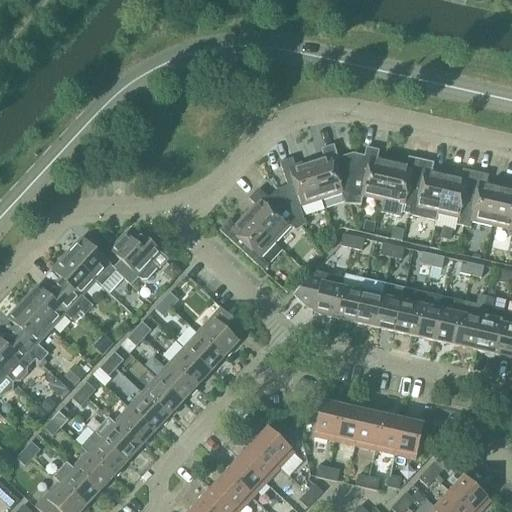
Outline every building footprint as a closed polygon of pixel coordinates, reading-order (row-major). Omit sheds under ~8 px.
[(310,162),(322,201),(341,194),(344,205),(350,206),(352,155),(338,159),(333,146),(321,150),(324,158),(310,162)] [(383,202),(392,164),(377,160),(379,152),(366,148),(364,157),(352,155),(350,206),(361,206),(363,197),(383,202)] [(322,201),(310,162),(295,167),(292,159),(279,163),(287,187),(277,190),(276,191),(301,228),(305,225),(300,208),(322,201)] [(400,215),(407,217),(408,215),(408,214),(420,161),(408,159),(406,167),(392,164),(383,202),(402,207),(400,215)] [(420,161),(408,214),(408,215),(435,222),(437,214),(446,175),(431,172),(433,164),(420,161)] [(446,175),(437,214),(457,219),(456,226),(463,227),(475,174),(462,171),(461,179),(446,175)] [(492,227),(501,188),(487,184),(488,176),(475,174),(463,227),(470,229),(472,222),(492,227)] [(511,190),(501,188),(492,227),(511,231),(511,233),(511,238),(511,190)] [(244,218),(274,245),(290,227),(295,232),(301,228),(276,191),(268,200),(258,190),(249,200),(255,206),(244,218)] [(219,232),(263,273),(268,267),(260,259),(274,245),(244,218),(235,227),(228,221),(219,232)] [(391,240),(401,242),(403,231),(393,229),(391,240)] [(110,251),(120,261),(139,278),(138,279),(140,281),(146,281),(158,268),(160,270),(168,261),(149,243),(142,252),(125,235),(110,251)] [(343,237),(341,248),(351,250),(354,239),(343,237)] [(362,252),(364,241),(354,239),(351,250),(362,252)] [(113,269),(110,267),(81,240),(66,256),(101,288),(115,273),(131,287),(138,279),(139,278),(120,261),(113,269)] [(383,246),(381,257),(391,259),(393,248),(383,246)] [(401,261),(404,250),(393,248),(391,259),(401,261)] [(423,254),(421,266),(430,268),(433,257),(423,254)] [(105,291),(101,288),(66,256),(52,271),(69,287),(61,296),(79,313),(84,317),(92,308),(91,307),(105,291)] [(441,270),(444,259),(433,257),(430,268),(441,270)] [(463,263),(460,274),(470,277),(473,266),(463,263)] [(481,279),(484,268),(473,266),(470,277),(481,279)] [(511,274),(503,272),(501,284),(510,286),(511,276),(511,274)] [(307,309),(315,311),(314,315),(335,320),(345,277),(344,276),(343,281),(315,275),(294,297),(307,309)] [(345,277),(335,320),(354,325),(364,281),(345,277)] [(364,281),(354,325),(375,329),(385,286),(364,281)] [(394,334),(404,290),(385,286),(375,329),(394,334)] [(79,313),(61,296),(54,304),(37,287),(22,304),(51,331),(65,315),(71,321),(79,313)] [(404,290),(394,334),(414,338),(424,295),(404,290)] [(178,303),(170,295),(162,303),(170,311),(178,303)] [(424,295),(414,338),(434,343),(444,299),(424,295)] [(464,304),(454,347),(474,352),(486,300),(478,298),(476,307),(464,304)] [(444,299),(434,343),(454,347),(464,304),(444,299)] [(494,356),(504,314),(504,313),(492,310),(494,302),(486,300),(474,352),(494,356)] [(155,311),(163,318),(170,311),(162,303),(155,311)] [(17,344),(35,361),(40,365),(48,356),(37,346),(51,331),(22,304),(7,320),(24,335),(17,344)] [(197,335),(223,360),(238,344),(235,341),(243,332),(220,311),(197,335)] [(511,315),(504,314),(494,356),(511,360),(511,323),(510,324),(511,316),(511,315)] [(150,332),(142,325),(134,333),(142,341),(150,332)] [(128,340),(136,348),(142,341),(134,333),(128,340)] [(223,360),(197,335),(183,350),(209,375),(223,360)] [(27,375),(27,370),(35,361),(17,344),(9,352),(0,342),(0,372),(13,384),(19,384),(27,375)] [(169,365),(196,390),(209,375),(183,350),(169,365)] [(122,362),(114,355),(107,363),(115,371),(122,362)] [(100,370),(108,378),(115,371),(107,363),(100,370)] [(155,380),(182,405),(196,390),(169,365),(155,380)] [(14,389),(13,384),(0,372),(0,398),(10,394),(14,389)] [(141,395),(168,420),(182,405),(155,380),(141,395)] [(94,393),(86,385),(79,393),(87,401),(94,393)] [(72,400),(80,408),(87,401),(79,393),(72,400)] [(127,410),(154,435),(168,420),(141,395),(127,410)] [(322,405),(318,422),(314,439),(334,444),(342,409),(322,405)] [(342,409),(334,444),(354,448),(362,413),(342,409)] [(127,410),(114,425),(113,425),(140,450),(154,435),(127,410)] [(362,413),(354,448),(374,453),(382,418),(362,413)] [(67,422),(58,415),(51,423),(59,431),(67,422)] [(382,418),(374,453),(394,457),(402,422),(382,418)] [(93,434),(126,465),(140,450),(113,425),(114,425),(108,419),(93,434)] [(402,422),(394,457),(415,462),(423,427),(402,422)] [(44,430),(52,438),(59,431),(51,423),(44,430)] [(294,455),(268,430),(254,446),(280,470),(294,455)] [(126,465),(93,434),(80,449),(86,455),(85,455),(112,480),(126,465)] [(38,453),(30,445),(23,453),(31,460),(38,453)] [(280,470),(254,446),(240,461),(266,485),(280,470)] [(16,461),(24,468),(31,460),(23,453),(16,461)] [(85,455),(73,469),(72,470),(98,495),(112,480),(85,455)] [(266,485),(240,461),(226,476),(252,501),(266,485)] [(53,479),(59,484),(58,485),(84,510),(98,495),(72,470),(73,469),(67,464),(53,479)] [(426,473),(434,481),(441,473),(433,466),(426,473)] [(327,482),(329,471),(318,468),(316,479),(327,482)] [(329,471),(327,482),(337,484),(340,473),(329,471)] [(434,481),(426,473),(419,481),(427,489),(434,481)] [(241,511),(252,501),(226,476),(212,491),(234,511),(241,511)] [(366,491),(368,480),(358,477),(355,488),(366,491)] [(388,489),(398,492),(400,480),(390,478),(388,489)] [(449,493),(468,511),(483,511),(490,504),(463,479),(449,493)] [(368,480),(366,491),(377,493),(379,482),(368,480)] [(0,485),(0,499),(11,511),(19,503),(0,485)] [(38,511),(82,511),(84,510),(58,485),(36,509),(38,511)] [(322,496),(313,487),(306,495),(315,503),(322,496)] [(234,511),(212,491),(198,506),(204,511),(234,511)] [(435,508),(439,511),(468,511),(449,493),(435,508)] [(315,503),(306,495),(299,503),(307,511),(315,503)] [(398,503),(407,511),(414,503),(406,495),(398,503)] [(405,511),(407,511),(398,503),(391,511),(392,511),(405,511)]
